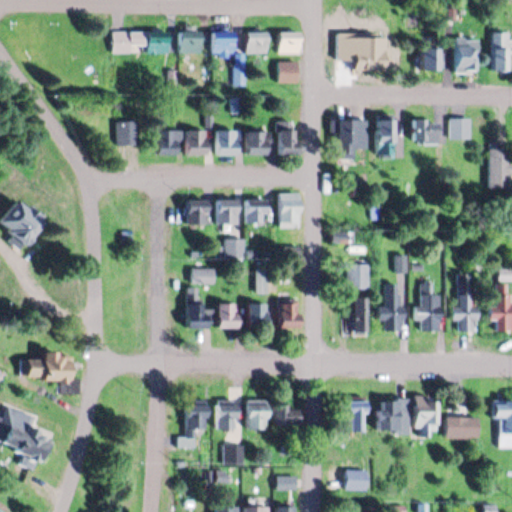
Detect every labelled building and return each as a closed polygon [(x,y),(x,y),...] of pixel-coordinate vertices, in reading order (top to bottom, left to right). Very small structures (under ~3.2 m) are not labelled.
[(198,52),(198,30),(176,30),(176,52),(198,52)] [(209,30),(209,56),(231,56),(231,30),(209,30)] [(140,46),(140,32),(110,31),(110,50),(129,51),(130,46),(140,46)] [(264,53),(265,31),(243,31),(243,52),(264,53)] [(298,52),(298,31),(275,31),(275,52),(298,52)] [(489,70),(506,70),(506,31),(489,31),(489,70)] [(145,52),(167,52),(167,32),(145,32),(145,52)] [(371,37),(371,44),(360,45),(360,37),(345,37),(346,70),(385,70),(384,37),(371,37)] [(475,72),(475,38),(451,38),(451,72),(475,72)] [(418,46),(418,70),(439,70),(439,46),(418,46)] [(275,60),(275,82),(294,82),(294,60),(275,60)] [(231,83),(240,83),(240,71),(231,71),(231,83)] [(467,116),(446,116),(446,138),(467,138),(467,116)] [(113,119),(113,144),(135,144),(135,119),(113,119)] [(335,119),(335,157),(355,157),(355,119),(335,119)] [(374,119),(374,155),(385,155),(385,143),(392,143),(392,119),(374,119)] [(436,119),(411,119),(411,133),(417,133),(417,141),(436,141),(436,119)] [(294,120),(275,120),(275,154),(294,154),(294,120)] [(154,153),(177,153),(177,129),(154,129),(154,153)] [(182,153),(204,153),(204,129),(182,129),(182,153)] [(212,153),(234,153),(234,130),(212,130),(212,153)] [(243,153),(266,153),(266,131),(243,131),(243,153)] [(486,186),(508,186),(508,147),(486,147),(486,186)] [(275,191),(275,226),(296,226),(296,191),(275,191)] [(212,224),(234,224),(234,198),(212,198),(212,224)] [(39,222),(13,199),(0,214),(0,224),(10,233),(5,238),(17,248),(39,222)] [(183,224),(205,224),(205,199),(183,199),(183,224)] [(265,222),(265,199),(242,199),(242,222),(265,222)] [(328,241),(349,241),(349,226),(328,226),(328,241)] [(220,258),(240,258),(240,238),(220,238),(220,258)] [(401,270),(401,254),(392,254),(392,270),(401,270)] [(343,288),(365,288),(365,262),(343,262),(343,288)] [(187,283),(211,283),(211,267),(187,267),(187,283)] [(252,291),(267,291),(267,267),(252,267),(252,291)] [(511,267),(496,267),(496,278),(511,278),(511,267)] [(453,305),(448,305),(448,320),(453,320),(453,330),(474,330),(474,304),(468,304),(468,272),(453,272),(453,305)] [(379,304),(375,304),(375,329),(400,328),(400,279),(379,280),(379,304)] [(417,319),(417,329),(436,329),(436,292),(425,292),(425,279),(416,279),(416,304),(410,304),(410,319),(417,319)] [(509,331),(510,282),(487,282),(486,319),(495,319),(495,330),(509,331)] [(193,298),(193,287),(183,287),(183,327),(203,327),(203,298),(193,298)] [(295,327),(295,299),(286,299),(286,291),(275,291),(275,327),(295,327)] [(345,333),(363,333),(363,297),(345,297),(345,333)] [(214,327),(234,327),(234,302),(214,302),(214,327)] [(244,303),(244,323),(264,323),(264,303),(244,303)] [(57,380),(57,391),(76,392),(76,377),(69,377),(69,352),(41,352),(41,380),(57,380)] [(405,431),(406,397),(386,397),(385,410),(374,410),(374,430),(405,431)] [(214,427),(231,427),(231,418),(236,418),(236,398),(214,398),(214,427)] [(242,428),(264,428),(264,398),(242,398),(242,428)] [(411,434),(434,434),(434,398),(411,398),(411,434)] [(511,399),(494,400),(494,447),(511,447),(511,399)] [(296,425),(297,408),(286,407),(286,402),(271,401),(270,424),(296,425)] [(341,429),(361,429),(360,402),(340,402),(341,429)] [(40,463),(48,439),(37,436),(40,426),(31,423),(34,414),(0,403),(0,445),(31,455),(29,459),(40,463)] [(204,428),(204,404),(183,403),(183,436),(175,436),(175,444),(192,445),(192,428),(204,428)] [(442,437),(475,437),(475,415),(442,415),(442,437)] [(272,489),(292,489),(292,474),(272,474),(272,489)] [(204,511),(204,503),(180,503),(180,511),(204,511)]
